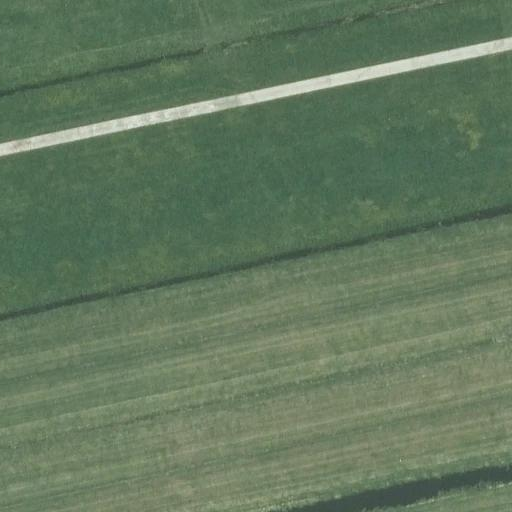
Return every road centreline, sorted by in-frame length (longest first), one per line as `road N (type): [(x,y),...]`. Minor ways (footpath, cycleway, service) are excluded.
road 1 (track): [(0,151),(511,42)]
road 2 (track): [(199,0),(222,59),(269,94)]
